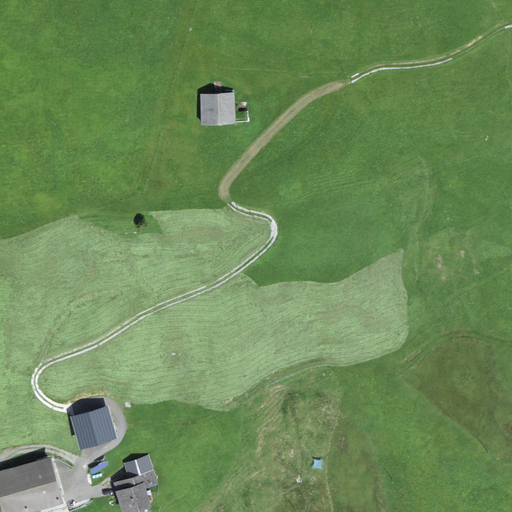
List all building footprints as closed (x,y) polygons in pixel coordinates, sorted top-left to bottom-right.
[(201,94),(202,124),(234,122),(233,93),(201,94)] [(73,417),(79,440),(104,434),(98,411),(97,411),(94,397),(77,402),(80,415),(73,417)] [(104,434),(111,432),(105,409),(98,411),(104,434)] [(156,482),(148,456),(129,462),(133,477),(116,482),(125,510),(148,503),(143,486),(156,482)] [(59,497),(48,458),(0,471),(0,492),(6,511),(59,497)]
